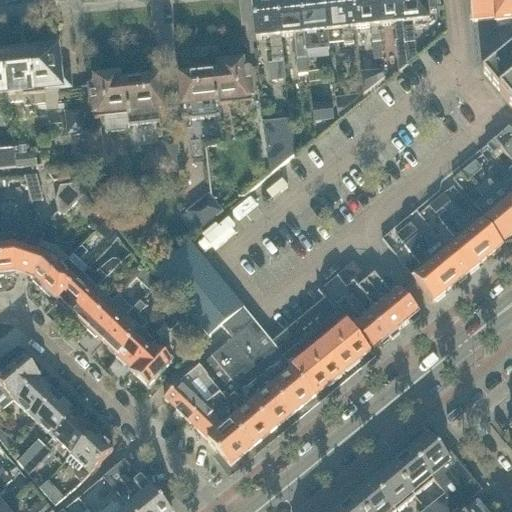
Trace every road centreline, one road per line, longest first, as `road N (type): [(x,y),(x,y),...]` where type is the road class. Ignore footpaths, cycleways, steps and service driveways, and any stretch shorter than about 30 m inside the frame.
road 1 (secondary): [(261,511),(511,306)]
road 2 (residential): [(216,511),(34,330),(0,316)]
road 3 (residential): [(511,486),(461,424),(511,384)]
